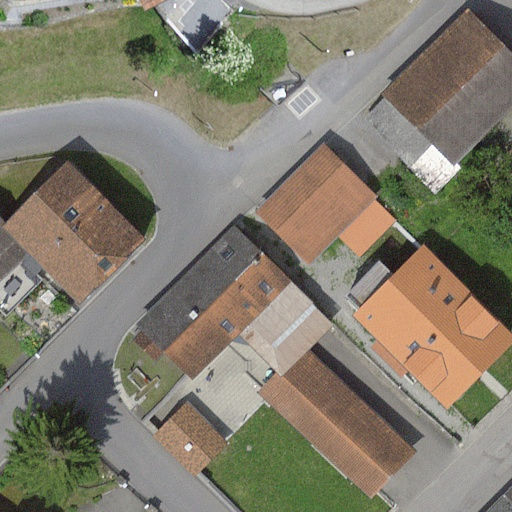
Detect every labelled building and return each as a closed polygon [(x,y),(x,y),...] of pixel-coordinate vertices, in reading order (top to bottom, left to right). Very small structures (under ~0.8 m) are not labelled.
[(130,0),(136,11),(159,0),(130,0)] [(511,58),(466,10),(377,96),(381,100),(361,120),(432,195),(459,170),(453,164),(511,108),(511,58)] [(374,198),(320,144),(251,212),(305,266),(338,234),(370,201),(374,198)] [(68,163),(3,224),(0,226),(0,228),(27,258),(72,306),(141,242),(68,163)] [(420,247),(370,201),(338,234),(363,264),(383,283),(420,247)] [(0,282),(27,258),(0,228),(0,226),(3,224),(0,220),(0,282)] [(234,226),(134,326),(188,380),(234,335),(273,374),(279,380),(308,351),(334,325),(234,226)] [(383,283),(350,316),(443,410),(511,341),(511,339),(420,247),(383,283)] [(415,453),(308,351),(279,380),(273,374),(255,393),(368,501),(415,453)] [(186,404),(150,439),(191,480),(226,446),(186,404)] [(511,511),(511,482),(491,504),(498,511),(511,511)]
